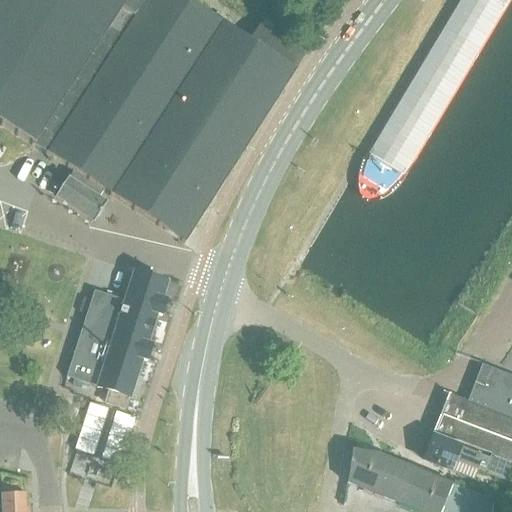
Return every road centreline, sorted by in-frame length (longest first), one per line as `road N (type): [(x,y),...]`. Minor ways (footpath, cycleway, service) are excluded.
road 1 (primary): [(220,291),(276,159),(384,0)]
road 2 (primary): [(192,511),(198,386),(220,291)]
road 3 (residential): [(220,291),(354,366)]
road 4 (residential): [(326,511),(354,366)]
road 5 (residential): [(354,366),(397,381),(443,380),(467,359)]
